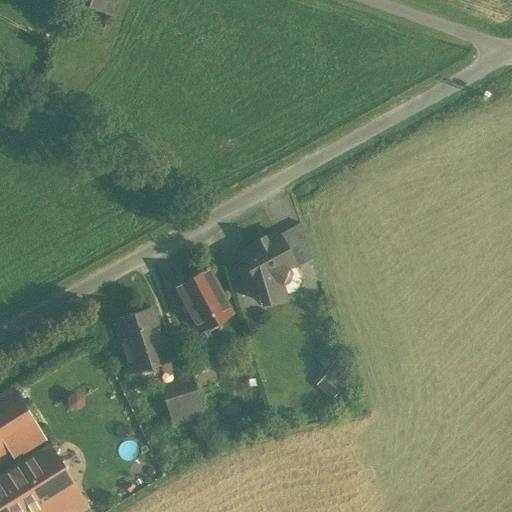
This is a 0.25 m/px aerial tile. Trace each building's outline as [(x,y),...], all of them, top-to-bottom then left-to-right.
[(121,11),(122,0),(95,0),(95,6),(121,11)] [(277,234),(293,263),(291,264),(293,268),(312,258),(300,222),(277,234)] [(276,231),(264,238),(263,235),(253,241),(254,243),(239,251),(243,258),(240,259),(238,261),(238,264),(244,286),(256,283),(261,301),(284,295),(279,280),(284,268),(291,264),(293,263),(277,234),(276,231)] [(207,268),(175,285),(195,322),(197,321),(200,328),(215,320),(212,314),(227,305),(207,268)] [(150,306),(113,319),(124,354),(123,356),(127,369),(130,370),(130,372),(168,359),(150,306)] [(167,378),(175,419),(210,412),(201,371),(167,378)] [(0,394),(0,452),(7,449),(13,459),(45,439),(13,387),(0,394)] [(50,447),(0,477),(0,511),(26,511),(73,484),(50,447)]
